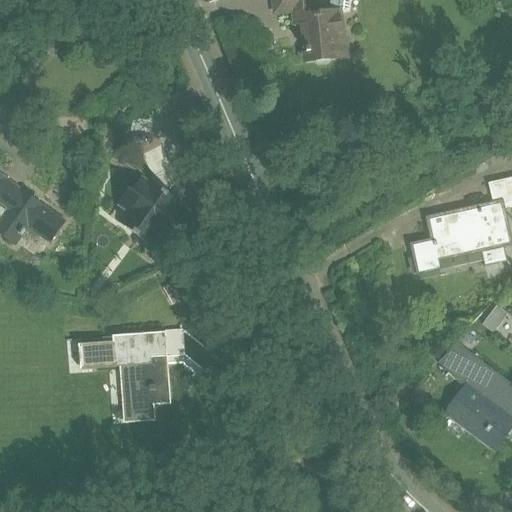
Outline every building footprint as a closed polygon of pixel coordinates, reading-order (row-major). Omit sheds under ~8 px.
[(343,58),(340,37),(341,37),(338,12),(343,11),(348,11),(349,3),(350,0),(329,0),(329,6),(330,13),(312,14),(310,0),(273,0),(275,13),(293,11),(295,26),(302,25),(306,62),(343,58)] [(53,214),(50,212),(49,211),(33,199),(3,178),(0,176),(0,235),(12,244),(16,247),(29,229),(49,243),(64,222),(53,214)] [(428,219),(432,241),(412,246),(418,273),(439,269),(437,260),(481,251),(485,268),(507,263),(503,246),(511,245),(503,209),(511,207),(511,178),(488,184),(492,205),(428,219)] [(128,190),(120,202),(121,203),(133,212),(124,225),(123,226),(147,244),(157,230),(170,239),(171,240),(180,227),(177,225),(185,213),(175,206),(177,203),(177,202),(163,191),(160,195),(139,181),(131,192),(128,190)] [(112,337),(112,342),(80,345),(82,370),(136,366),(137,389),(129,389),(131,417),(154,415),(153,405),(170,404),(168,386),(165,386),(163,358),(166,357),(164,334),(112,337)] [(458,343),(438,364),(463,389),(443,415),(446,416),(471,435),(494,452),(511,427),(511,387),(468,354),(458,343)]
